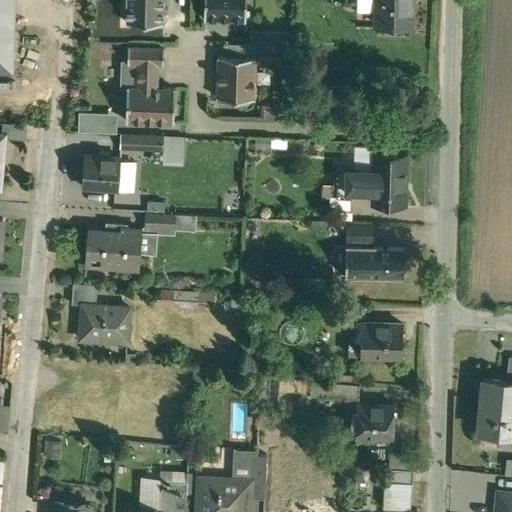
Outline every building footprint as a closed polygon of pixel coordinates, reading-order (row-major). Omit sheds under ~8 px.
[(0,0),(0,64),(11,65),(12,9),(9,9),(9,0),(0,0)] [(164,0),(127,0),(127,18),(165,19),(164,0)] [(247,0),(205,0),(205,14),(247,15),(247,0)] [(412,0),(378,0),(378,15),(392,15),(392,21),(412,22),(412,0)] [(286,28),(250,26),(250,40),(262,41),(286,41),(286,28)] [(250,40),(226,40),(226,52),(255,53),(255,54),(262,55),(262,41),(250,40)] [(165,43),(129,42),(129,58),(139,58),(138,82),(128,82),(127,116),(175,117),(176,83),(158,83),(159,59),(165,59),(165,43)] [(226,52),(218,52),(217,94),(254,95),(255,54),(255,53),(226,52)] [(117,109),(88,108),(87,125),(117,126),(117,109)] [(120,143),(142,144),(142,131),(120,131),(120,143)] [(164,132),(142,131),(142,144),(164,144),(164,132)] [(408,149),(376,148),(375,167),(374,189),(374,200),(406,201),(408,149)] [(120,153),(85,151),(83,182),(119,184),(120,153)] [(375,167),(344,166),(343,188),(374,189),(375,167)] [(176,210),(146,209),(146,222),(175,223),(176,210)] [(197,211),(176,210),(175,223),(196,224),(197,211)] [(112,227),(90,225),(88,252),(103,253),(102,260),(139,263),(142,225),(123,224),(116,219),(113,219),(112,227)] [(375,223),(348,222),(347,235),(374,236),(375,223)] [(405,244),(347,242),(346,272),(369,273),(369,272),(404,273),(405,245),(405,244)] [(97,281),(74,279),(73,298),(84,299),(96,300),(97,281)] [(198,288),(161,285),(160,301),(197,304),(198,288)] [(96,300),(84,299),(81,333),(127,337),(130,303),(96,300)] [(347,300),(339,299),(339,311),(347,311),(347,300)] [(363,301),(347,300),(347,311),(363,312),(363,301)] [(403,319),(363,318),(362,351),(402,352),(403,319)] [(312,377),(280,374),(279,385),(311,388),(312,377)] [(511,376),(507,376),(483,374),(478,427),(511,429),(511,376)] [(361,381),(312,377),(311,388),(311,391),(359,395),(361,381)] [(394,401),(358,400),(346,400),(346,406),(358,407),(357,431),(393,433),(394,401)] [(61,437),(44,436),(43,448),(61,449),(61,437)] [(268,450),(252,449),(250,476),(252,476),(251,492),(265,493),(268,450)] [(502,468),(511,469),(511,452),(504,452),(502,468)] [(383,475),(407,476),(407,465),(383,465),(383,475)] [(250,476),(222,474),(222,479),(201,478),(198,511),(249,511),(251,492),(252,476),(250,476)] [(186,511),(188,477),(160,475),(158,508),(165,509),(165,511),(186,511)] [(380,476),(380,503),(408,503),(408,477),(380,476)] [(511,511),(511,489),(500,488),(497,511),(511,511)] [(92,511),(94,500),(56,497),(54,511),(92,511)] [(289,511),(290,500),(272,500),(271,511),(289,511)]
